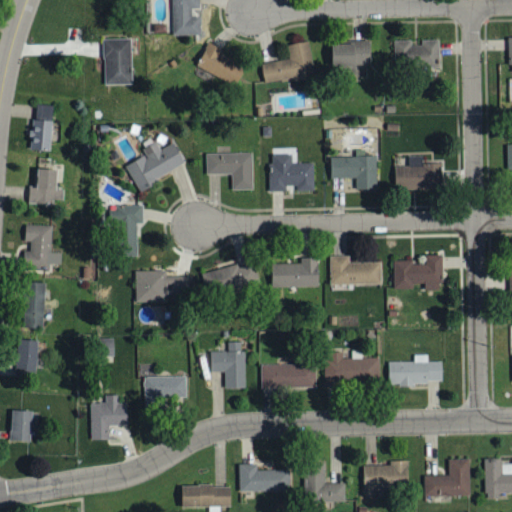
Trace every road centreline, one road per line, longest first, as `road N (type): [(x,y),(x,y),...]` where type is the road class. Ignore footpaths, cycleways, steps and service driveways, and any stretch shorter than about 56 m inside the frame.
road 1 (residential): [(0,492),(128,475),(226,428),(478,422)]
road 2 (residential): [(478,422),(470,6)]
road 3 (residential): [(474,220),(195,227)]
road 4 (residential): [(511,5),(251,10)]
